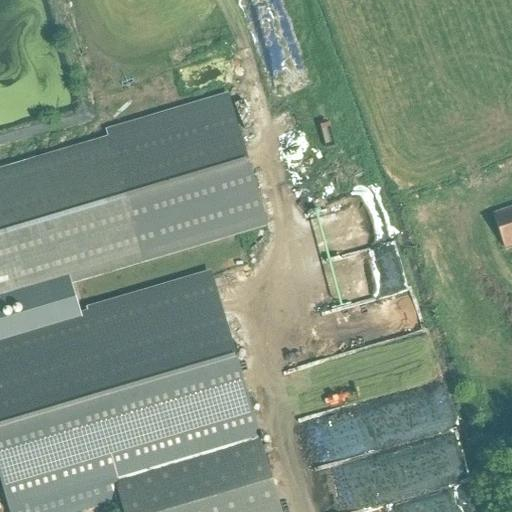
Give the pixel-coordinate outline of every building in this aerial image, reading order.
[(0,175),(0,474),(11,511),(82,511),(123,500),(126,511),(280,511),(211,277),(81,315),(71,282),(266,224),(229,99),(107,135),(109,143),(0,175)] [(511,210),(493,217),(505,251),(511,248),(511,210)] [(371,238),(389,229),(384,218),(366,226),(371,238)] [(330,235),(336,249),(353,242),(347,228),(330,235)] [(386,244),(393,285),(421,280),(413,239),(386,244)] [(246,272),(264,267),(261,255),(243,259),(246,272)] [(301,318),(313,364),(396,342),(392,329),(424,321),(420,307),(428,305),(423,287),(301,318)] [(461,478),(343,507),(343,511),(380,511),(464,491),(461,478)]
